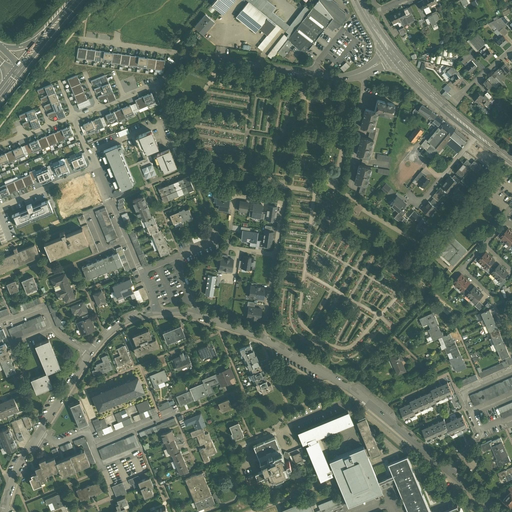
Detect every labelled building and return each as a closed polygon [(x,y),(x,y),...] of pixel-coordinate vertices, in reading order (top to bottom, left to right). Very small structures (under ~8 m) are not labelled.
[(216,0),(211,6),(222,15),(234,0),(216,0)] [(271,12),(263,6),(267,1),(264,0),(245,0),(248,2),(267,18),(276,25),(280,28),(284,31),(288,26),(271,12)] [(332,18),(318,0),(317,0),(312,7),(330,21),(332,18)] [(331,0),(327,1),(325,0),(318,0),(332,18),(330,21),(326,26),(331,30),(334,26),(338,26),(344,17),(343,13),(337,9),(337,5),(331,0)] [(425,0),(423,0),(418,3),(421,10),(426,8),(428,7),(425,0)] [(275,8),(267,1),(263,6),(271,12),(275,8)] [(267,18),(248,2),(235,18),(255,33),(258,29),(267,18)] [(288,26),(284,31),(288,34),(290,36),(301,22),(309,11),(304,7),(288,26)] [(330,21),(312,7),(309,11),(301,22),(319,35),(322,31),(326,26),(330,21)] [(407,17),(400,21),(401,22),(402,25),(402,26),(414,20),(410,13),(407,8),(403,10),(407,17)] [(403,10),(396,13),(400,21),(407,17),(403,10)] [(396,13),(389,17),(393,25),(398,23),(398,22),(400,21),(396,13)] [(214,22),(205,15),(194,28),(203,35),(214,22)] [(433,16),(428,19),(430,22),(432,26),(437,24),(435,22),(433,16)] [(504,16),(500,18),(505,24),(508,21),(504,16)] [(267,18),(258,29),(266,36),(276,25),(267,18)] [(500,18),(491,22),(497,29),(495,31),(494,31),(496,34),(499,31),(506,25),(500,18)] [(319,35),(301,22),(290,36),(288,39),(287,40),(290,42),(292,43),(301,50),(304,46),(308,49),(319,35)] [(497,29),(491,22),(488,23),(495,31),(497,29)] [(266,36),(271,40),(280,28),(276,25),(266,36)] [(486,43),(478,34),(470,41),(478,50),(484,45),(486,43)] [(283,35),(267,56),(272,59),(284,44),(287,40),(288,39),(286,37),(283,35)] [(508,41),(502,35),(500,38),(496,41),(497,41),(498,43),(502,47),(508,41)] [(266,36),(257,48),(262,52),(271,40),(266,36)] [(470,41),(469,40),(467,41),(473,48),(475,50),(476,52),(478,50),(470,41)] [(287,47),(284,44),(277,53),(283,57),(284,56),(288,59),(289,58),(293,61),(298,55),(292,50),(288,48),(287,47)] [(77,58),(85,59),(87,49),(78,48),(77,58)] [(85,59),(94,61),(95,50),(87,49),(85,59)] [(487,49),(481,54),(483,56),(484,57),(486,60),(493,55),(488,49),(487,49)] [(94,61),(103,62),(104,52),(95,50),(94,61)] [(103,62),(111,63),(113,53),(104,52),(103,62)] [(111,63),(120,64),(122,54),(113,53),(111,63)] [(120,64),(129,66),(130,56),(122,54),(120,64)] [(129,66),(137,67),(139,57),(130,56),(129,66)] [(137,67),(146,68),(148,58),(139,57),(137,67)] [(146,68),(155,70),(156,59),(148,58),(146,68)] [(155,70),(164,71),(165,61),(156,59),(155,70)] [(467,64),(465,66),(467,68),(468,70),(470,72),(477,67),(472,61),(471,61),(467,64)] [(346,63),(340,68),(344,72),(350,67),(346,63)] [(505,63),(498,69),(503,74),(499,77),(501,79),(504,75),(510,70),(505,63)] [(463,78),(455,68),(447,67),(443,71),(445,73),(449,77),(448,77),(450,79),(456,73),(461,79),(463,78)] [(498,69),(493,74),(499,81),(501,84),(503,82),(501,79),(499,77),(503,74),(498,69)] [(461,79),(456,73),(450,79),(452,81),(454,84),(455,85),(461,79)] [(499,81),(493,74),(487,79),(493,85),(493,86),(499,81)] [(81,84),(77,75),(68,79),(71,88),(81,84)] [(109,83),(106,75),(91,81),(93,85),(100,82),(102,86),(109,83)] [(493,85),(487,79),(481,84),(487,90),(493,85)] [(113,91),(109,83),(102,86),(94,89),(96,93),(103,90),(105,94),(113,91)] [(46,91),(48,95),(55,92),(52,84),(37,90),(39,94),(46,91)] [(84,92),(81,84),(71,88),(74,96),(84,92)] [(448,92),(452,88),(447,84),(443,87),(448,92)] [(116,100),(113,91),(105,94),(98,97),(99,101),(107,98),(108,103),(116,100)] [(451,96),(445,91),(442,94),(448,100),(451,96)] [(49,99),(51,103),(58,100),(55,92),(48,95),(41,98),(42,102),(49,99)] [(87,100),(84,92),(74,96),(78,104),(83,102),(87,100)] [(483,97),(477,92),(472,98),(478,103),(482,98),(483,97)] [(151,93),(143,96),(147,106),(150,105),(155,102),(153,97),(151,93)] [(489,99),(485,95),(483,97),(482,98),(486,102),(483,105),(489,109),(492,106),(490,102),(488,100),(489,99)] [(136,103),(139,109),(147,106),(143,96),(138,98),(139,99),(135,100),(136,103)] [(377,100),(371,98),(368,110),(374,112),(377,100)] [(51,103),(44,106),(45,110),(53,107),(55,111),(62,108),(58,100),(51,103)] [(395,105),(377,100),(374,112),(377,112),(391,116),(395,105)] [(130,105),(122,108),(126,118),(134,114),(130,105)] [(426,108),(422,105),(419,109),(418,111),(419,112),(422,114),(426,108)] [(55,111),(47,114),(49,118),(56,115),(59,120),(65,117),(62,108),(55,111)] [(114,112),(118,121),(126,118),(122,108),(114,112)] [(432,112),(426,108),(422,114),(427,118),(428,117),(432,112)] [(34,109),(19,115),(20,119),(28,116),(29,121),(37,117),(34,109)] [(368,110),(365,109),(360,127),(370,130),(372,130),(377,112),(368,110)] [(105,115),(106,116),(109,124),(110,125),(118,121),(114,112),(105,115)] [(437,116),(432,112),(428,117),(432,120),(433,121),(437,116)] [(443,120),(437,116),(433,121),(435,122),(439,125),(443,120)] [(29,121),(22,123),(24,127),(31,125),(33,129),(40,126),(37,117),(29,121)] [(91,121),(96,131),(104,127),(100,118),(100,117),(91,121)] [(443,120),(439,125),(436,127),(426,139),(427,140),(428,141),(439,127),(441,129),(446,122),(443,120)] [(87,134),(96,131),(91,121),(83,125),(84,125),(87,134)] [(455,129),(446,122),(441,129),(439,127),(428,141),(432,144),(427,151),(435,157),(448,142),(452,137),(450,136),(453,132),(455,129)] [(66,139),(74,136),(70,126),(61,130),(66,139)] [(424,131),(418,126),(408,139),(414,143),(424,131)] [(118,132),(120,137),(129,133),(127,129),(118,132)] [(58,143),(66,139),(61,130),(54,133),(58,143)] [(147,152),(158,147),(151,130),(139,136),(140,139),(137,141),(138,144),(140,143),(143,148),(142,148),(142,150),(146,149),(147,152)] [(466,142),(453,132),(450,136),(452,137),(448,142),(449,143),(448,143),(458,152),(464,146),(464,145),(466,142)] [(50,146),(58,143),(54,133),(46,136),(50,146)] [(42,149),(50,146),(46,136),(37,140),(42,149)] [(368,138),(361,137),(357,155),(363,157),(368,158),(373,140),(368,138)] [(33,153),(42,149),(37,140),(29,143),(29,144),(32,152),(33,153)] [(428,141),(427,140),(422,146),(427,151),(432,144),(428,141)] [(29,144),(24,146),(28,154),(32,152),(29,144)] [(117,145),(103,151),(120,190),(132,185),(118,152),(124,150),(121,145),(117,146),(117,145)] [(21,146),(13,150),(17,159),(25,156),(25,155),(22,147),(21,146)] [(176,166),(169,149),(157,155),(158,158),(155,160),(156,163),(159,162),(161,166),(160,167),(161,169),(164,168),(165,171),(176,166)] [(13,150),(5,153),(9,163),(17,159),(13,150)] [(5,153),(0,155),(0,164),(1,166),(9,163),(5,153)] [(82,155),(76,157),(81,168),(87,165),(84,159),(82,155)] [(76,157),(71,160),(72,164),(75,170),(81,168),(76,157)] [(471,164),(467,160),(464,164),(471,170),(472,168),(477,172),(481,167),(474,161),(471,164)] [(65,162),(59,165),(64,175),(70,172),(65,162)] [(464,164),(461,162),(454,171),(458,174),(461,177),(462,177),(465,173),(467,174),(471,170),(464,164)] [(58,177),(64,175),(59,165),(54,167),(55,171),(58,177)] [(146,179),(156,175),(152,165),(142,170),(146,179)] [(361,165),(359,165),(354,183),(361,184),(366,186),(366,185),(371,168),(361,165)] [(48,169),(42,172),(47,182),(52,180),(50,175),(48,169)] [(42,172),(36,174),(38,178),(41,184),(47,182),(42,172)] [(30,185),(34,183),(32,180),(30,174),(22,178),(26,187),(30,185)] [(456,176),(454,175),(452,178),(457,182),(462,187),(465,184),(461,181),(456,176)] [(430,181),(424,176),(422,179),(418,183),(424,188),(430,181)] [(452,178),(450,176),(441,187),(446,191),(449,192),(457,182),(452,178)] [(94,199),(86,177),(67,185),(76,206),(94,199)] [(188,178),(183,179),(188,191),(193,189),(193,190),(194,190),(188,177),(188,178)] [(18,191),(26,187),(22,178),(13,181),(18,191)] [(183,179),(179,182),(183,193),(188,191),(183,179)] [(10,194),(18,191),(13,181),(6,185),(10,194)] [(179,182),(174,184),(178,195),(183,193),(179,182)] [(386,183),(381,189),(387,193),(392,187),(386,183)] [(174,184),(169,186),(173,197),(178,195),(174,184)] [(1,198),(10,194),(6,185),(0,186),(0,194),(1,197),(1,198)] [(173,197),(169,186),(164,188),(168,199),(173,197)] [(446,191),(441,187),(433,197),(434,198),(438,201),(440,203),(442,201),(440,199),(446,191)] [(168,199),(164,188),(159,190),(159,189),(158,189),(164,202),(164,201),(168,199)] [(146,202),(143,196),(133,200),(137,212),(139,211),(142,220),(144,219),(151,216),(145,202),(146,202)] [(406,204),(397,197),(394,200),(390,205),(399,212),(402,209),(406,204)] [(217,198),(216,204),(219,204),(218,210),(227,211),(229,200),(225,199),(217,198)] [(28,209),(12,216),(17,226),(53,211),(48,200),(33,207),(31,204),(26,206),(28,209)] [(248,203),(240,202),(240,203),(239,209),(239,211),(247,212),(248,203)] [(429,202),(422,210),(430,216),(437,208),(436,208),(430,203),(429,202)] [(262,205),(254,204),(253,211),(252,217),(260,219),(261,212),(262,205)] [(267,213),(266,219),(275,221),(276,215),(277,207),(268,206),(267,213)] [(185,210),(184,209),(178,212),(182,221),(192,217),(188,209),(185,210)] [(402,209),(399,212),(394,218),(398,221),(402,216),(406,212),(402,209)] [(112,224),(106,210),(101,212),(102,215),(103,218),(104,220),(105,223),(106,226),(107,226),(112,224)] [(182,221),(178,212),(170,215),(175,227),(183,223),(182,221)] [(422,219),(414,212),(409,218),(417,225),(420,228),(422,226),(424,228),(425,228),(428,224),(425,221),(426,221),(425,220),(423,219),(422,219)] [(131,224),(127,213),(121,215),(126,226),(131,224)] [(83,215),(77,217),(80,225),(86,222),(83,215)] [(151,216),(144,219),(147,226),(155,223),(152,215),(151,216)] [(155,223),(147,226),(150,234),(151,233),(158,230),(155,223)] [(211,223),(205,225),(207,231),(213,229),(211,223)] [(98,252),(87,224),(81,227),(88,243),(93,255),(98,252)] [(61,237),(44,244),(50,259),(88,243),(82,229),(65,235),(64,232),(59,234),(61,237)] [(511,233),(511,232),(508,229),(504,233),(500,237),(504,241),(511,233)] [(158,230),(151,233),(154,241),(163,237),(160,230),(158,230)] [(271,231),(264,230),(263,241),(262,245),(264,245),(271,246),(273,232),(271,231)] [(250,232),(242,231),(241,240),(250,241),(256,242),(256,240),(258,233),(250,232)] [(467,251),(451,236),(437,251),(453,266),(467,251)] [(163,237),(154,241),(157,248),(166,244),(163,237)] [(169,252),(166,244),(157,248),(160,256),(169,252)] [(15,253),(0,259),(0,273),(39,257),(34,245),(18,252),(17,250),(16,248),(13,249),(15,253)] [(117,252),(112,255),(117,267),(122,265),(123,265),(122,264),(121,262),(120,259),(119,256),(118,254),(117,252)] [(481,258),(478,261),(482,265),(490,256),(488,254),(488,255),(486,252),(481,258)] [(117,267),(112,255),(107,257),(112,269),(117,267)] [(253,258),(243,256),(242,261),(241,268),(251,269),(252,267),(253,261),(253,258)] [(490,256),(482,265),(486,269),(489,266),(494,261),(492,259),(492,258),(490,256)] [(107,257),(102,259),(107,271),(112,269),(107,257)] [(227,259),(221,258),(221,261),(220,261),(219,266),(220,266),(219,269),(219,270),(227,271),(231,271),(233,260),(227,259)] [(102,259),(97,261),(102,273),(107,271),(102,259)] [(97,261),(92,263),(97,275),(102,273),(97,261)] [(97,275),(92,263),(87,265),(92,277),(97,275)] [(92,277),(87,265),(82,267),(87,279),(92,277)] [(494,270),(491,273),(495,277),(503,269),(501,267),(499,265),(494,270)] [(448,269),(442,275),(445,279),(451,272),(448,269)] [(503,269),(495,277),(500,282),(508,273),(505,271),(503,269)] [(65,274),(51,280),(54,285),(60,282),(63,289),(70,286),(65,274)] [(215,285),(216,276),(210,275),(208,274),(208,275),(206,286),(214,287),(215,285)] [(455,281),(453,283),(457,287),(465,278),(463,276),(463,277),(461,275),(455,281)] [(38,288),(33,276),(26,279),(22,281),(27,293),(38,288)] [(465,278),(457,287),(461,291),(462,291),(465,288),(469,283),(467,281),(468,281),(465,278)] [(133,285),(130,279),(124,281),(130,295),(134,293),(131,286),(133,285)] [(15,281),(6,284),(10,293),(19,290),(15,281)] [(130,295),(124,281),(118,284),(123,298),(130,295)] [(123,298),(118,284),(112,286),(118,300),(123,298)] [(63,289),(56,292),(59,298),(60,298),(64,297),(66,302),(75,299),(70,286),(63,289)] [(214,289),(214,287),(206,286),(205,295),(213,296),(214,289)] [(257,287),(251,286),(249,297),(263,299),(265,288),(257,287)] [(148,299),(143,287),(134,291),(138,303),(148,299)] [(469,292),(466,295),(470,299),(479,291),(476,289),(474,287),(469,292)] [(106,303),(101,291),(93,294),(99,308),(103,306),(103,305),(106,303)] [(479,291),(470,299),(475,304),(483,295),(480,293),(481,293),(479,291)] [(484,306),(479,301),(475,306),(479,310),(484,306)] [(88,312),(83,302),(71,307),(73,313),(77,311),(79,315),(88,312)] [(54,303),(48,306),(51,312),(56,310),(54,303)] [(254,308),(248,307),(247,317),(251,318),(251,319),(256,319),(256,318),(260,319),(261,309),(254,308)] [(489,309),(481,313),(483,317),(484,319),(492,315),(489,309)] [(432,313),(419,319),(422,325),(428,322),(431,329),(438,326),(439,325),(436,318),(435,319),(432,313)] [(492,315),(484,319),(487,325),(495,322),(492,315)] [(84,320),(77,323),(82,335),(95,330),(90,318),(84,320)] [(495,322),(487,325),(489,331),(498,328),(495,322)] [(24,329),(21,330),(23,335),(37,329),(35,324),(32,325),(30,326),(27,327),(24,329)] [(180,325),(172,329),(176,339),(185,335),(180,325)] [(431,329),(428,330),(433,341),(442,337),(444,336),(442,333),(441,334),(438,326),(431,329)] [(498,328),(489,331),(492,338),(500,334),(498,328)] [(172,329),(163,332),(167,343),(176,339),(172,329)] [(13,333),(10,334),(12,339),(23,335),(21,330),(19,331),(16,332),(13,333)] [(155,339),(148,342),(147,340),(152,338),(148,330),(133,336),(136,344),(140,343),(141,345),(134,348),(137,355),(159,347),(155,339)] [(453,341),(450,333),(444,336),(442,337),(447,348),(456,344),(454,341),(453,341)] [(500,334),(492,338),(495,344),(503,340),(500,334)] [(35,345),(41,358),(53,353),(47,340),(35,345)] [(503,340),(495,344),(498,350),(506,346),(503,340)] [(217,357),(211,343),(206,345),(207,346),(198,349),(203,360),(205,359),(205,360),(206,359),(206,358),(211,356),(212,359),(217,357)] [(447,348),(445,349),(447,354),(451,352),(453,358),(461,355),(456,344),(447,348)] [(250,345),(240,349),(242,355),(243,354),(252,350),(250,345)] [(125,346),(123,346),(122,347),(121,347),(120,348),(117,349),(120,356),(115,358),(118,367),(131,361),(125,346)] [(506,346),(498,350),(501,359),(505,357),(510,355),(506,346)] [(252,350),(243,354),(245,359),(246,359),(255,355),(253,350),(252,350)] [(0,354),(0,357),(0,358),(2,361),(10,358),(8,354),(9,354),(8,351),(7,351),(0,354)] [(53,353),(41,358),(47,373),(59,368),(53,353)] [(181,357),(172,360),(176,369),(191,363),(187,354),(184,355),(181,356),(181,357)] [(400,354),(392,358),(396,367),(395,367),(398,375),(405,371),(401,361),(402,360),(400,354)] [(113,369),(107,355),(102,357),(103,362),(96,365),(97,366),(94,367),(95,369),(97,374),(98,375),(113,369)] [(255,355),(246,359),(248,364),(257,360),(258,360),(256,355),(255,355)] [(466,368),(461,355),(453,358),(449,360),(451,365),(453,364),(457,372),(466,368)] [(2,361),(1,362),(2,365),(3,364),(5,368),(13,365),(11,361),(12,361),(11,358),(10,358),(2,361)] [(248,364),(247,364),(249,369),(251,369),(259,365),(257,360),(248,364)] [(259,365),(251,369),(253,374),(260,371),(263,370),(261,364),(259,365)] [(501,369),(499,364),(478,373),(481,378),(501,369)] [(5,368),(4,369),(5,372),(6,371),(8,375),(16,372),(14,368),(15,368),(14,365),(13,365),(5,368)] [(223,373),(217,376),(219,383),(221,386),(225,384),(223,381),(233,377),(230,369),(222,372),(223,373)] [(164,370),(150,376),(154,386),(168,380),(164,370)] [(253,374),(250,375),(252,380),(254,379),(262,376),(260,371),(253,374)] [(47,373),(31,379),(36,391),(52,385),(47,373)] [(216,375),(209,377),(209,378),(202,381),(203,384),(208,395),(213,392),(211,386),(219,383),(217,376),(216,375)] [(262,376),(254,379),(256,384),(266,380),(267,380),(264,375),(262,376)] [(138,378),(127,382),(132,395),(143,391),(138,378)] [(256,384),(256,385),(258,390),(260,389),(268,385),(266,380),(256,384)] [(127,382),(116,387),(121,400),(132,395),(127,382)] [(452,394),(448,383),(442,385),(447,396),(452,394)] [(203,384),(190,389),(190,391),(194,400),(208,395),(203,384)] [(268,385),(260,389),(263,394),(273,389),(271,384),(268,385)] [(447,396),(442,385),(437,388),(441,399),(447,396)] [(116,387),(103,392),(108,405),(121,400),(116,387)] [(441,399),(437,388),(431,390),(432,392),(436,401),(441,399)] [(190,391),(176,397),(180,406),(194,400),(190,391)] [(484,396),(482,391),(476,393),(478,398),(480,404),(486,401),(484,396)] [(108,405),(103,392),(93,396),(99,409),(108,405)] [(436,401),(432,392),(427,395),(431,405),(437,403),(436,401)] [(431,405),(427,395),(421,397),(426,408),(431,405)] [(426,408),(421,397),(416,399),(420,410),(426,408)] [(18,410),(14,398),(8,401),(13,412),(18,410)] [(228,399),(219,403),(223,412),(231,408),(230,406),(231,405),(228,399)] [(416,399),(410,402),(411,404),(415,413),(420,410),(416,399)] [(147,400),(136,405),(140,414),(141,413),(144,412),(147,411),(149,410),(151,409),(147,400)] [(8,401),(2,403),(7,415),(13,412),(8,401)] [(168,401),(157,406),(160,411),(170,407),(168,401)] [(80,402),(70,406),(79,427),(88,423),(80,402)] [(411,404),(405,406),(410,417),(416,414),(415,413),(411,404)] [(410,417),(405,406),(400,408),(405,419),(410,417)] [(125,410),(120,412),(124,421),(125,420),(127,419),(129,418),(125,410)] [(120,412),(114,414),(118,423),(119,423),(122,421),(124,421),(120,412)] [(348,412),(298,432),(303,442),(307,440),(308,442),(308,443),(316,440),(315,437),(316,437),(316,436),(344,425),(345,425),(347,424),(352,422),(348,412)] [(184,421),(186,426),(195,422),(198,429),(203,427),(205,426),(200,414),(184,421)] [(462,416),(457,419),(462,430),(467,427),(462,416)] [(380,452),(365,418),(356,422),(367,447),(370,455),(371,456),(380,452)] [(104,419),(99,421),(100,424),(101,427),(102,429),(105,428),(108,427),(104,419)] [(457,419),(451,421),(456,432),(462,430),(457,419)] [(446,424),(444,420),(439,422),(444,433),(449,431),(446,424)] [(451,421),(446,424),(449,431),(451,435),(456,432),(451,421)] [(238,422),(229,426),(232,433),(231,434),(234,440),(244,436),(238,422)] [(439,422),(433,425),(438,436),(444,433),(439,422)] [(433,425),(428,427),(433,438),(438,436),(433,425)] [(208,433),(205,434),(203,429),(203,427),(198,429),(190,432),(192,437),(196,436),(200,445),(204,444),(211,440),(208,433)] [(433,438),(428,427),(422,430),(427,441),(433,438)] [(8,428),(0,430),(0,435),(1,437),(10,433),(8,428)] [(171,430),(161,434),(164,442),(165,442),(173,438),(175,438),(171,430)] [(10,433),(1,437),(3,442),(12,438),(10,433)] [(84,437),(74,441),(76,447),(81,444),(86,442),(84,437)] [(282,455),(275,437),(253,446),(263,470),(265,473),(266,473),(268,479),(268,480),(275,477),(275,478),(282,475),(281,474),(288,472),(287,469),(284,462),(285,462),(282,455)] [(12,438),(3,442),(5,447),(15,443),(12,438)] [(173,438),(165,442),(168,448),(176,445),(173,438)] [(491,442),(493,447),(491,447),(497,460),(498,459),(499,459),(507,455),(502,443),(500,438),(491,442)] [(103,454),(101,455),(102,460),(138,446),(136,440),(134,441),(131,443),(128,444),(125,445),(122,446),(120,447),(117,448),(114,450),(111,451),(109,452),(106,453),(103,454)] [(211,440),(204,444),(205,447),(201,449),(200,449),(199,449),(204,463),(209,461),(207,456),(216,452),(211,440)] [(309,444),(307,445),(321,478),(331,474),(330,472),(328,469),(316,440),(308,443),(309,444)] [(491,440),(480,445),(483,451),(491,447),(493,447),(491,442),(491,440)] [(86,442),(81,444),(84,450),(90,464),(90,465),(95,463),(86,442)] [(15,443),(5,447),(7,452),(17,448),(15,443)] [(70,443),(60,447),(62,452),(72,448),(70,443)] [(176,445),(168,448),(170,455),(172,454),(179,452),(176,445)] [(363,446),(329,460),(332,467),(333,471),(345,498),(351,496),(352,496),(373,487),(372,487),(379,484),(378,482),(367,456),(364,448),(363,446)] [(84,450),(70,456),(76,469),(90,464),(84,450)] [(179,452),(172,454),(174,461),(183,457),(180,451),(179,452)] [(299,451),(292,454),(294,457),(295,461),(296,462),(302,459),(302,458),(299,451)] [(290,463),(287,455),(288,453),(284,452),(283,454),(282,455),(285,462),(284,462),(287,469),(292,467),(290,463)] [(507,455),(499,459),(498,459),(497,460),(495,460),(498,467),(510,461),(507,455)] [(70,456),(56,462),(59,469),(62,476),(76,469),(70,456)] [(430,511),(407,456),(389,464),(394,475),(397,483),(408,511),(430,511)] [(39,461),(41,465),(45,475),(59,469),(56,462),(54,457),(46,461),(45,459),(39,461)] [(183,457),(174,461),(177,467),(185,464),(183,457)] [(185,464),(177,467),(180,474),(188,470),(185,464)] [(32,477),(30,478),(34,487),(42,484),(41,482),(47,479),(45,475),(41,465),(35,468),(37,472),(31,474),(32,477)] [(511,468),(510,470),(509,468),(498,473),(500,478),(504,477),(504,478),(505,478),(506,481),(511,478),(511,468)] [(260,477),(251,480),(252,483),(248,485),(249,488),(268,479),(266,473),(265,473),(263,470),(261,471),(263,476),(260,477)] [(208,486),(202,472),(197,474),(196,474),(191,476),(191,477),(185,479),(191,493),(208,486)] [(394,475),(378,482),(379,484),(372,487),(373,487),(352,496),(351,496),(345,498),(345,499),(340,501),(340,502),(320,510),(314,511),(326,511),(347,503),(348,505),(382,491),(381,489),(397,483),(394,475)] [(138,476),(128,480),(130,485),(133,484),(135,490),(140,488),(138,482),(140,481),(138,476)] [(140,481),(138,482),(140,488),(144,497),(153,494),(150,487),(153,486),(150,477),(146,478),(140,481)] [(93,484),(83,488),(81,489),(80,488),(76,490),(80,500),(85,498),(84,498),(99,492),(104,491),(99,480),(95,482),(95,483),(93,484)] [(123,483),(112,487),(116,498),(127,493),(123,483)] [(208,486),(191,493),(198,510),(215,503),(208,486)] [(511,491),(508,494),(503,500),(511,507),(511,505),(511,491)] [(58,494),(45,500),(47,504),(52,502),(55,509),(63,506),(58,494)] [(113,511),(126,511),(125,508),(129,506),(125,497),(117,501),(118,504),(116,506),(118,511),(113,511)] [(338,497),(318,505),(320,510),(340,502),(340,501),(338,497)] [(314,511),(309,499),(282,510),(282,511),(314,511)]
